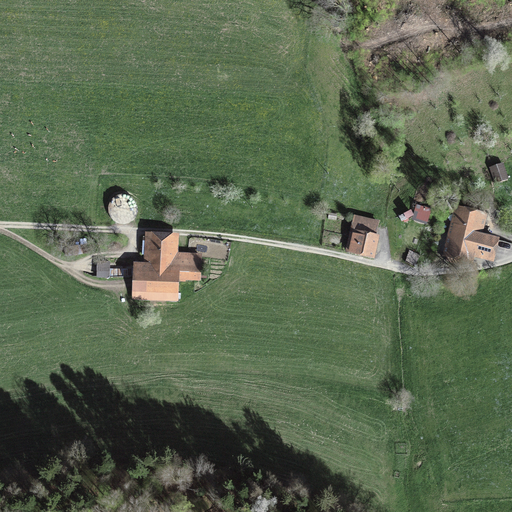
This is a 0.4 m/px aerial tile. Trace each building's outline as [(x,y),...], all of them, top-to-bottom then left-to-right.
[(501,164),(492,167),(497,182),(507,179),(501,164)] [(431,209),(416,205),(412,217),(427,222),(431,209)] [(460,258),(470,261),(472,253),(491,258),(492,255),(502,255),(506,241),(495,239),(477,234),(481,217),(459,211),(446,262),(458,265),(460,258)] [(376,224),(355,219),(347,251),(368,256),(376,224)] [(173,239),(143,237),(143,254),(150,255),(150,265),(134,265),(134,276),(136,276),(135,297),(175,299),(176,277),(198,278),(199,269),(201,269),(201,257),(172,255),(173,239)] [(81,245),(65,248),(66,255),(82,253),(81,245)] [(109,262),(98,262),(97,277),(109,277),(109,262)]
